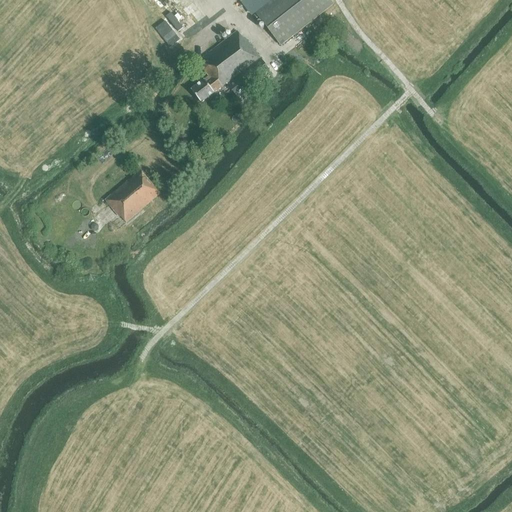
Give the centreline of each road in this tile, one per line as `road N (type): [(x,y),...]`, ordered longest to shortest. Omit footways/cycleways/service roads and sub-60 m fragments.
road 1 (track): [(412,89),(141,358)]
road 2 (track): [(434,116),(338,0)]
